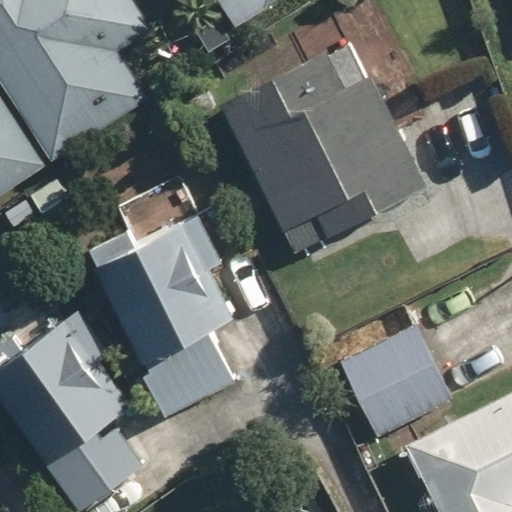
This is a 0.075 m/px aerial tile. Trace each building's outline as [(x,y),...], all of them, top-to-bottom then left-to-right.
[(0,0),(0,73),(56,158),(148,98),(118,53),(161,25),(144,0),(0,0)] [(212,0),(233,32),(281,0),(212,0)] [(370,35),(231,103),(304,252),(442,185),(370,35)] [(0,187),(37,163),(0,107),(0,187)] [(137,226),(97,243),(172,417),(258,381),(235,326),(254,318),(231,264),(239,261),(216,209),(143,240),(137,226)] [(33,338),(4,300),(0,302),(0,381),(93,505),(154,459),(120,414),(142,398),(74,307),(33,338)] [(462,389),(426,319),(348,359),(385,429),(462,389)] [(511,511),(511,380),(409,440),(451,511),(511,511)]
